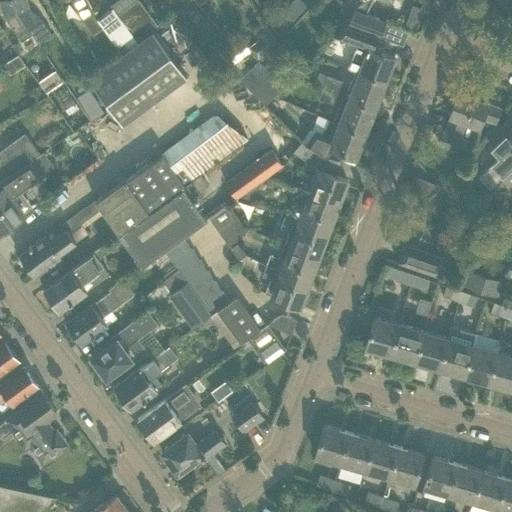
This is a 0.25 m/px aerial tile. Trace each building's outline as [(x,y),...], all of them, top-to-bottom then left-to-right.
[(0,0),(0,2),(3,14),(17,34),(23,30),(28,38),(33,35),(27,27),(16,11),(12,0),(0,0)] [(12,0),(16,11),(29,7),(26,0),(12,0)] [(71,0),(80,18),(93,12),(86,0),(71,0)] [(138,0),(137,0),(117,16),(136,42),(154,30),(158,27),(138,0)] [(302,0),(293,0),(287,7),(296,16),(307,4),(302,0)] [(361,0),(362,2),(353,9),(365,13),(370,0),(361,0)] [(296,16),(287,7),(276,19),(285,28),(296,16)] [(97,19),(96,19),(103,28),(120,54),(124,51),(136,42),(117,16),(112,8),(97,19)] [(379,36),(384,22),(385,21),(365,13),(353,9),(347,24),(379,36)] [(93,12),(80,18),(92,36),(102,29),(103,28),(96,19),(97,19),(94,14),(93,12)] [(41,18),(27,27),(33,35),(38,43),(51,33),(41,18)] [(258,38),(247,47),(249,50),(258,60),(276,44),(264,22),(252,31),(258,38)] [(356,70),(384,80),(384,79),(388,79),(391,71),(388,69),(393,56),(375,49),(378,39),(359,32),(344,26),(335,35),(357,44),(349,67),(356,70)] [(136,42),(124,51),(120,54),(87,78),(121,124),(187,77),(154,30),(136,42)] [(19,55),(4,64),(10,73),(25,64),(19,55)] [(242,75),(267,101),(287,82),(274,69),(266,77),(254,64),(251,67),(242,75)] [(384,80),(356,70),(350,85),(354,86),(350,97),(374,107),(384,80)] [(57,72),(41,83),(48,93),(64,82),(57,72)] [(343,82),(328,76),(320,73),(315,84),(323,87),(338,93),(343,82)] [(338,93),(323,87),(319,97),(334,103),(338,93)] [(88,88),(75,97),(90,119),(103,111),(88,88)] [(442,132),(438,144),(460,152),(465,140),(459,138),(465,122),(478,127),(481,117),(494,122),(500,107),(487,102),(483,101),(484,98),(474,94),(473,97),(458,91),(448,116),(450,116),(444,132),(442,132)] [(340,106),(334,122),(363,134),(374,107),(350,97),(345,108),(340,106)] [(125,179),(95,200),(101,209),(118,231),(199,173),(212,163),(246,139),(216,114),(125,179)] [(302,142),(297,147),(324,157),(330,148),(354,157),(363,134),(334,122),(327,120),(321,137),(313,134),(307,145),(302,142)] [(511,127),(506,133),(511,139),(511,144),(491,163),(502,175),(511,165),(511,127)] [(24,132),(0,149),(0,167),(6,175),(40,153),(24,132)] [(297,147),(293,152),(305,162),(303,166),(316,171),(313,179),(316,180),(311,193),(337,203),(337,202),(342,203),(346,191),(342,189),(346,178),(335,174),(339,163),(326,158),(324,157),(297,147)] [(270,149),(225,182),(235,196),(236,195),(238,194),(245,189),(281,163),(270,149)] [(6,184),(0,188),(0,229),(23,213),(12,197),(42,176),(37,169),(49,160),(43,151),(40,153),(6,175),(0,179),(0,180),(2,179),(6,184)] [(206,184),(199,173),(118,231),(118,232),(128,245),(142,265),(152,257),(182,234),(206,218),(195,203),(204,185),(206,184)] [(422,184),(418,189),(428,196),(440,185),(441,184),(426,179),(422,184)] [(257,193),(245,189),(238,194),(255,201),(257,193)] [(306,207),(303,206),(293,202),(290,212),(299,215),(299,216),(302,217),(316,223),(314,227),(326,231),(337,203),(311,193),(306,207)] [(238,194),(236,195),(233,206),(251,212),(255,201),(238,194)] [(215,226),(234,213),(226,203),(208,216),(215,226)] [(241,224),(234,213),(215,226),(223,237),(239,226),(241,224)] [(449,213),(429,231),(438,241),(444,235),(458,222),(449,213)] [(20,257),(18,259),(24,267),(26,266),(33,275),(45,266),(47,268),(61,258),(58,253),(87,232),(74,215),(62,224),(65,228),(48,240),(45,235),(31,245),(30,243),(28,245),(29,247),(18,255),(20,257)] [(297,221),(283,216),(279,227),(288,230),(283,243),(317,256),(326,231),(314,227),(316,223),(302,217),(300,222),(297,221)] [(244,233),(239,226),(223,237),(228,245),(244,233)] [(182,234),(163,249),(169,257),(170,260),(191,249),(182,234)] [(438,241),(436,243),(443,249),(451,242),(444,235),(438,241)] [(245,254),(237,243),(230,247),(238,259),(245,254)] [(317,256),(283,243),(278,256),(269,252),(265,264),(308,280),(317,256)] [(445,257),(422,250),(403,243),(397,262),(438,276),(445,257)] [(98,247),(42,287),(49,297),(47,298),(54,308),(56,306),(58,309),(108,273),(97,258),(103,253),(98,247)] [(191,249),(170,260),(177,269),(178,270),(198,259),(192,248),(191,249)] [(163,249),(152,257),(157,265),(169,257),(163,249)] [(198,259),(178,270),(186,281),(206,270),(200,258),(198,259)] [(308,280),(265,264),(261,275),(270,279),(265,292),(298,305),(299,303),(303,305),(308,292),(304,291),(308,280)] [(511,277),(511,266),(510,265),(502,275),(509,281),(511,277)] [(177,269),(159,282),(168,294),(169,293),(186,281),(178,270),(177,269)] [(206,270),(186,281),(188,284),(193,291),(213,280),(207,269),(206,270)] [(399,280),(410,284),(413,274),(398,269),(394,279),(399,280)] [(471,271),(466,286),(496,296),(501,281),(471,271)] [(428,280),(413,274),(410,284),(425,289),(428,280)] [(108,288),(110,290),(65,322),(80,342),(120,313),(115,306),(133,293),(122,278),(108,288)] [(213,280),(193,291),(200,301),(221,290),(215,279),(213,280)] [(167,294),(191,328),(210,314),(202,304),(200,301),(193,291),(188,284),(186,281),(169,293),(168,294),(167,294)] [(458,299),(461,290),(446,285),(443,293),(458,299)] [(221,290),(200,301),(202,304),(210,314),(210,315),(217,309),(229,301),(222,289),(221,290)] [(461,290),(458,299),(473,304),(475,295),(461,290)] [(229,301),(217,309),(240,342),(248,336),(260,328),(237,295),(229,301)] [(507,315),(509,307),(495,302),(492,310),(507,315)] [(90,356),(107,379),(146,351),(136,338),(156,323),(146,310),(106,339),(108,343),(90,356)] [(380,351),(390,354),(399,323),(374,316),(365,347),(380,351)] [(267,322),(260,328),(248,336),(257,349),(276,335),(267,322)] [(400,357),(414,361),(423,330),(399,323),(390,354),(400,357)] [(423,330),(414,361),(439,368),(448,337),(423,330)] [(448,337),(439,368),(449,371),(463,375),(472,344),(448,337)] [(4,340),(0,343),(0,372),(18,359),(4,340)] [(477,379),(488,382),(496,351),(472,344),(463,375),(477,379)] [(167,346),(129,374),(113,386),(130,408),(162,385),(154,374),(175,358),(167,346)] [(498,385),(511,389),(511,388),(511,355),(496,351),(488,382),(498,384),(498,385)] [(23,366),(7,378),(0,382),(0,397),(5,394),(11,404),(37,385),(23,366)] [(185,383),(153,406),(137,418),(139,420),(138,424),(142,430),(146,430),(153,439),(195,408),(198,406),(192,398),(195,396),(185,383)] [(44,420),(56,411),(42,392),(0,422),(0,435),(1,437),(11,429),(19,440),(24,437),(42,461),(66,444),(55,429),(53,431),(44,420)] [(230,415),(242,432),(263,417),(251,400),(230,415)] [(332,460),(340,462),(348,432),(338,429),(338,428),(324,424),(315,455),(332,460)] [(188,430),(177,438),(161,450),(176,471),(191,461),(195,465),(225,443),(214,428),(196,442),(188,430)] [(340,462),(364,469),(373,438),(359,434),(359,435),(348,432),(340,462)] [(373,438),(364,469),(388,476),(397,446),(387,443),(387,442),(373,438)] [(407,449),(397,446),(388,476),(413,483),(422,452),(407,448),(407,449)] [(423,486),(448,493),(457,463),(447,460),(447,459),(432,455),(423,486)] [(448,493),(472,500),(481,469),(467,465),(467,466),(457,463),(448,493)] [(472,500),(497,507),(505,477),(495,474),(495,473),(481,469),(472,500)] [(331,489),(335,480),(319,474),(316,484),(331,489)] [(511,478),(505,477),(497,507),(511,511),(511,478)] [(335,480),(331,489),(347,495),(350,485),(335,480)] [(0,511),(34,511),(55,495),(0,482),(0,511)] [(380,505),(383,496),(368,491),(365,500),(380,505)] [(129,511),(115,493),(88,511),(129,511)] [(383,496),(380,505),(394,510),(397,501),(383,496)] [(338,499),(328,511),(355,511),(338,499)] [(425,506),(423,511),(424,511),(441,511),(444,504),(428,499),(425,506)]
